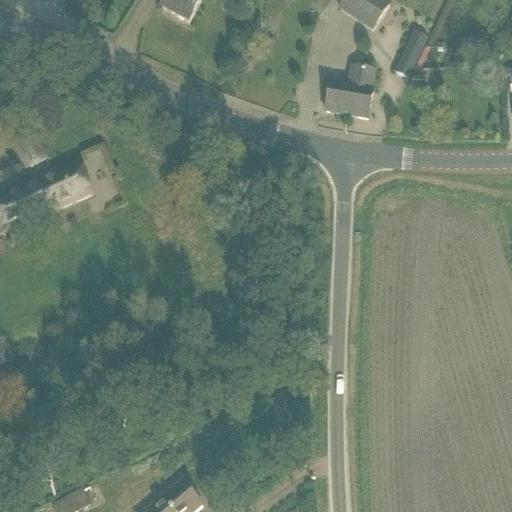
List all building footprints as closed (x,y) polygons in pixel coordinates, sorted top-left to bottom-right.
[(167,0),(162,11),(189,26),(202,0),(167,0)] [(391,7),(381,0),(347,0),(340,12),(372,34),(391,7)] [(414,34),(395,76),(409,82),(415,71),(419,74),(429,52),(425,50),(429,41),(414,34)] [(473,67),(472,50),(449,50),(449,59),(458,59),(460,67),(473,67)] [(368,122),(371,102),(377,75),(353,71),(350,87),(331,84),(326,114),(368,122)] [(0,95),(0,125),(11,121),(0,95)] [(45,161),(36,141),(16,150),(25,170),(45,161)] [(0,235),(1,238),(83,201),(93,197),(78,163),(59,172),(0,198),(0,235)] [(145,509),(140,511),(204,511),(201,508),(214,498),(212,496),(211,498),(193,476),(195,475),(193,474),(181,484),(161,501),(151,490),(138,501),(145,509)] [(54,511),(84,511),(91,508),(82,492),(52,508),(54,511)]
